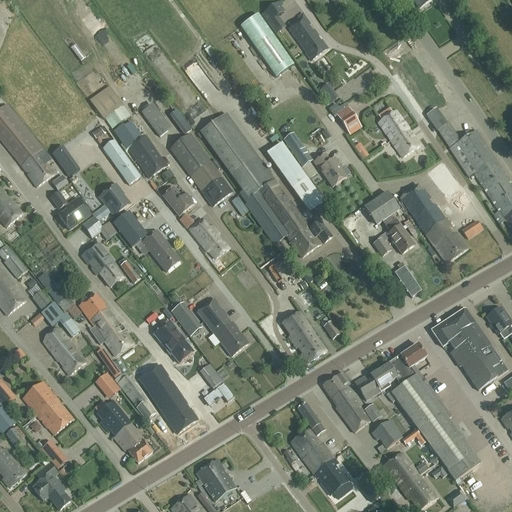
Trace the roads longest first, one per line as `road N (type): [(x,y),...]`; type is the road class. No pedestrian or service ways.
road 1 (tertiary): [(243,420),(511,262)]
road 2 (tertiary): [(511,164),(398,0)]
road 3 (tertiary): [(90,511),(243,420)]
